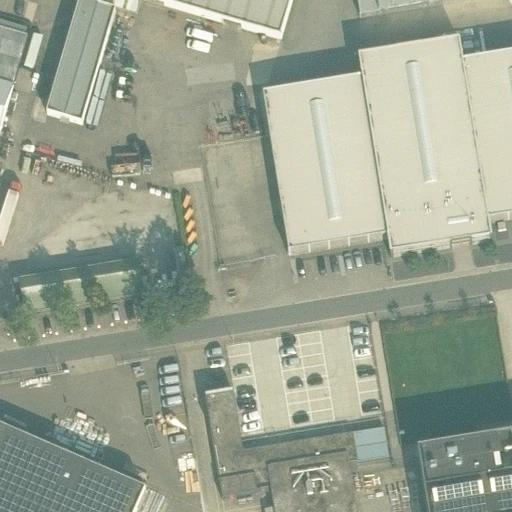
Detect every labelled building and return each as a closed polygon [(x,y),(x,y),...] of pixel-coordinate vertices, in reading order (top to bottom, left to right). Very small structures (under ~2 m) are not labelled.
[(114,12),(117,0),(136,0),(281,42),(293,0),(81,0),(81,3),(80,2),(47,116),(82,126),(115,13),(114,12)] [(356,0),(359,16),(464,0),(356,0)] [(490,222),(511,219),(511,55),(465,63),(462,42),(359,58),(362,82),(266,97),(289,253),(388,238),(391,257),(493,241),(490,222)] [(0,133),(13,89),(0,85),(0,133)] [(136,263),(11,277),(15,309),(139,296),(136,263)] [(243,454),(233,395),(206,399),(212,436),(215,435),(217,447),(214,448),(222,500),(258,494),(257,493),(271,490),(274,511),(355,511),(348,467),(358,465),(353,436),(337,438),(336,434),(335,434),(335,435),(336,438),(243,454)] [(0,511),(137,511),(146,494),(0,430),(0,511)] [(426,511),(511,511),(511,439),(417,455),(426,511)]
